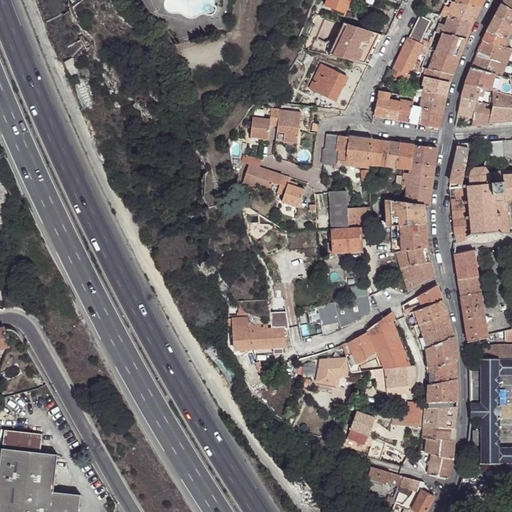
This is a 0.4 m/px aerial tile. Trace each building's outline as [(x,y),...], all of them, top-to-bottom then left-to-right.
[(349,0),(327,0),(324,7),(343,14),(349,0)] [(480,9),(483,0),(455,0),(455,3),(480,9)] [(511,0),(503,0),(501,6),(511,11),(511,0)] [(480,9),(455,3),(451,10),(448,9),(444,7),(440,16),(442,17),(448,18),(472,24),(480,9)] [(511,11),(501,6),(495,17),(511,25),(511,11)] [(430,22),(419,16),(413,29),(425,34),(430,22)] [(511,40),(511,37),(511,25),(495,17),(487,33),(506,38),(511,40)] [(442,35),(466,40),(472,24),(448,18),(444,28),(442,35)] [(338,37),(329,56),(353,62),(369,65),(383,35),(369,31),(363,29),(356,27),(349,25),(344,23),(338,37)] [(436,33),(442,35),(444,28),(439,26),(436,33)] [(425,34),(413,29),(408,40),(420,45),(425,34)] [(506,38),(487,33),(482,42),(503,47),(506,38)] [(435,52),(460,56),(466,40),(442,35),(437,46),(435,52)] [(420,45),(408,40),(398,62),(413,67),(422,47),(422,46),(420,45)] [(503,47),(482,42),(476,56),(506,63),(506,61),(509,54),(511,50),(503,47)] [(430,50),(429,51),(435,52),(437,46),(432,44),(430,50)] [(429,70),(430,70),(435,71),(453,75),(457,63),(460,56),(435,52),(429,70)] [(506,63),(476,56),(471,69),(495,76),(500,77),(501,74),(506,63)] [(65,62),(68,68),(76,65),(74,59),(65,62)] [(369,65),(353,62),(345,77),(321,66),(309,90),(334,102),(331,108),(346,112),(369,65)] [(413,67),(398,62),(394,71),(409,74),(413,67)] [(423,69),(419,77),(427,79),(430,70),(429,70),(423,69)] [(495,76),(471,69),(465,85),(480,89),(484,90),(490,91),(495,76)] [(394,71),(389,70),(384,81),(406,85),(407,79),(412,80),(413,75),(409,74),(394,71)] [(435,71),(433,80),(449,83),(453,75),(435,71)] [(511,96),(511,91),(511,80),(500,77),(495,76),(490,91),(491,91),(511,96)] [(433,80),(427,79),(424,91),(446,96),(449,83),(433,80)] [(480,89),(465,85),(460,98),(476,103),(480,89)] [(480,103),(484,90),(480,89),(476,103),(480,103)] [(446,96),(424,91),(423,97),(420,108),(442,113),(446,96)] [(511,122),(511,96),(491,91),(493,106),(492,111),(489,124),(511,122)] [(379,92),(374,115),(396,120),(400,103),(388,101),(390,94),(379,92)] [(476,103),(460,98),(457,114),(465,117),(473,119),(476,103)] [(400,103),(396,120),(409,123),(409,121),(412,107),(413,103),(401,101),(400,103)] [(472,126),(489,124),(492,111),(485,110),(487,105),(480,103),(476,103),(473,119),(472,126)] [(420,108),(416,107),(412,107),(409,121),(417,123),(420,108)] [(442,113),(420,108),(417,123),(417,124),(439,129),(442,113)] [(297,123),(299,123),(300,114),(279,111),(279,110),(270,110),(269,121),(252,119),(250,138),(267,140),(269,126),(277,128),(275,145),(283,146),(284,143),(297,144),(299,128),(296,128),(297,123)] [(303,116),(302,130),(309,131),(311,117),(303,116)] [(463,127),(472,126),(473,119),(465,117),(463,127)] [(339,136),(326,135),(324,149),(323,149),(321,162),(337,164),(337,161),(339,150),(337,150),(339,136)] [(337,161),(346,162),(349,137),(339,136),(337,150),(339,150),(337,161)] [(370,161),(372,140),(371,140),(349,137),(346,162),(368,165),(369,165),(369,163),(370,161)] [(387,163),(397,164),(398,162),(398,152),(400,144),(372,140),(370,161),(378,162),(387,163)] [(501,141),(478,143),(478,150),(486,152),(502,160),(501,141)] [(413,150),(413,145),(400,144),(398,152),(409,154),(409,152),(412,151),(413,150)] [(411,164),(434,166),(436,148),(413,145),(413,150),(411,164)] [(468,149),(457,147),(449,188),(455,188),(462,187),(462,186),(468,149)] [(410,165),(411,164),(413,150),(412,151),(409,152),(409,154),(398,152),(398,162),(410,165)] [(471,163),(474,168),(483,168),(485,162),(486,162),(486,159),(484,156),(481,154),(477,154),(474,155),(472,157),(470,160),(470,164),(471,163)] [(261,161),(243,155),(240,163),(248,165),(242,183),(259,189),(259,187),(269,191),(272,183),(279,186),(276,193),(283,196),(281,202),(298,208),(304,190),(295,187),(287,184),(288,181),(289,179),(282,176),(264,169),(263,173),(259,171),(260,168),(258,168),(261,161)] [(487,162),(485,168),(488,174),(494,172),(495,172),(495,170),(497,170),(497,164),(487,162)] [(409,175),(433,178),(434,166),(411,164),(410,165),(410,167),(409,175)] [(472,235),(496,233),(498,232),(495,197),(492,197),(491,185),(490,183),(489,175),(489,174),(488,174),(485,168),(485,167),(483,168),(474,168),(472,168),(470,176),(469,177),(469,178),(470,185),(466,185),(470,235),(472,235)] [(503,173),(505,173),(505,172),(495,172),(495,174),(489,175),(490,183),(495,183),(503,182),(503,173)] [(507,200),(511,200),(511,172),(505,173),(503,173),(503,182),(504,182),(505,196),(505,201),(507,200)] [(425,206),(429,207),(433,178),(409,175),(405,174),(404,174),(404,177),(403,185),(403,186),(408,187),(408,191),(407,200),(406,204),(425,206)] [(495,197),(505,196),(504,182),(503,182),(495,183),(495,185),(491,185),(492,197),(495,197)] [(466,185),(462,186),(462,187),(455,188),(457,202),(456,202),(455,199),(450,199),(455,235),(456,241),(456,244),(468,239),(472,235),(470,235),(466,185)] [(329,196),(331,230),(348,229),(347,210),(346,195),(329,196)] [(503,234),(509,233),(507,200),(505,201),(505,196),(495,197),(498,232),(496,233),(501,236),(503,234)] [(400,225),(425,224),(425,206),(406,204),(404,203),(401,203),(401,202),(389,201),(390,226),(391,226),(400,225)] [(358,228),(368,227),(367,209),(347,210),(348,229),(358,228)] [(402,252),(426,247),(425,224),(400,225),(401,239),(402,252)] [(348,229),(331,230),(332,235),(332,242),(332,250),(344,249),(359,249),(358,232),(358,228),(348,229)] [(395,253),(397,253),(402,252),(401,239),(391,239),(392,254),(393,253),(395,253)] [(409,292),(434,277),(426,247),(402,252),(397,253),(409,292)] [(458,280),(478,276),(474,251),(455,255),(455,259),(458,280)] [(458,280),(461,297),(481,293),(478,276),(458,280)] [(350,299),(369,295),(367,283),(347,287),(350,299)] [(415,312),(443,302),(437,286),(408,303),(411,308),(405,310),(406,315),(409,314),(413,313),(415,312)] [(461,297),(468,340),(488,336),(481,293),(461,297)] [(351,324),(372,312),(369,295),(350,299),(335,303),(340,328),(351,324)] [(420,324),(447,314),(443,302),(415,312),(419,321),(420,324)] [(318,306),(324,334),(340,328),(335,303),(324,305),(318,306)] [(291,312),(291,313),(293,344),(303,342),(297,311),(291,312)] [(289,313),(272,314),(272,329),(284,329),(290,329),(289,313)] [(395,321),(392,313),(368,329),(368,331),(369,331),(378,354),(384,368),(385,368),(405,367),(409,366),(394,327),(392,322),(395,321)] [(427,349),(455,337),(447,314),(420,324),(419,325),(423,337),(427,349)] [(272,329),(257,330),(257,325),(257,322),(257,321),(250,320),(250,318),(242,319),(235,319),(236,320),(234,320),(235,331),(236,348),(271,347),(280,347),(285,347),(285,331),(284,329),(272,329)] [(0,350),(11,347),(5,328),(0,329),(0,350)] [(369,331),(368,331),(348,342),(353,352),(357,363),(378,354),(369,331)] [(423,351),(424,350),(426,349),(427,349),(423,337),(418,338),(423,351)] [(426,349),(429,373),(456,360),(456,361),(458,360),(455,337),(427,349),(426,349)] [(353,352),(348,342),(343,345),(347,355),(353,352)] [(481,348),(481,360),(497,359),(497,360),(511,360),(511,345),(494,345),(481,348)] [(321,356),(316,381),(334,384),(334,383),(335,377),(338,376),(348,375),(347,357),(321,356)] [(481,360),(480,359),(480,371),(469,371),(470,420),(478,420),(478,419),(479,419),(480,464),(497,465),(498,463),(511,463),(511,448),(497,448),(497,419),(499,419),(499,406),(497,406),(497,376),(511,375),(511,360),(497,360),(497,359),(481,360)] [(429,373),(430,386),(457,380),(456,361),(456,360),(429,373)] [(407,386),(405,367),(385,368),(386,388),(407,386)] [(356,383),(359,376),(349,375),(348,381),(356,383)] [(334,384),(316,381),(316,383),(334,388),(336,388),(338,376),(335,377),(334,383),(334,384)] [(428,386),(428,404),(437,403),(448,402),(457,402),(457,380),(430,386),(428,386)] [(407,411),(422,412),(422,403),(407,402),(407,411)] [(437,403),(435,427),(447,428),(448,402),(437,403)] [(447,428),(455,429),(457,402),(448,402),(447,428)] [(425,404),(424,427),(435,427),(437,403),(428,404),(425,404)] [(351,429),(369,436),(375,418),(357,411),(351,429)] [(421,428),(422,412),(407,411),(405,427),(421,428)] [(427,439),(455,441),(455,429),(447,428),(435,427),(424,427),(423,438),(425,439),(427,439)] [(366,445),(369,436),(351,429),(347,438),(366,445)] [(41,433),(2,430),(1,448),(39,452),(41,433)] [(433,454),(453,459),(455,441),(427,439),(425,452),(428,453),(433,454)] [(1,448),(0,454),(0,511),(77,511),(80,495),(52,491),(56,454),(39,452),(1,448)] [(419,462),(424,469),(428,453),(425,452),(420,451),(419,462)] [(449,480),(453,459),(433,454),(431,462),(430,466),(428,474),(449,480)] [(371,467),(359,463),(356,473),(368,477),(371,467)] [(371,467),(368,477),(368,478),(370,481),(383,485),(387,484),(388,483),(391,473),(371,467)] [(391,473),(388,483),(401,487),(405,477),(391,473)] [(424,482),(405,477),(401,487),(394,505),(408,510),(413,508),(412,509),(417,511),(426,511),(434,497),(422,490),(424,482)]
